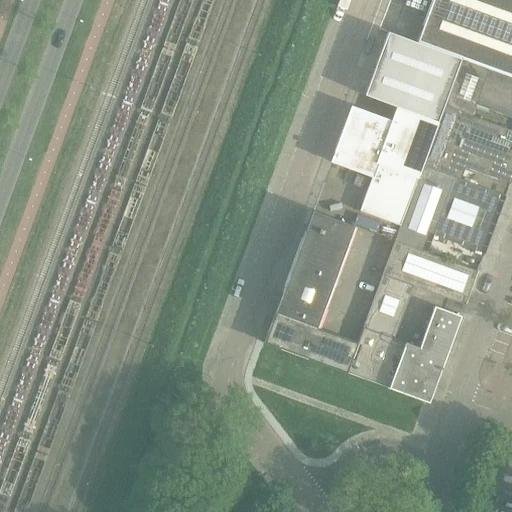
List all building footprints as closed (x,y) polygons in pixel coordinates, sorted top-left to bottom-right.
[(511,0),(432,0),(417,42),(462,59),(462,60),(511,78),(511,0)] [(437,122),(460,60),(388,33),(364,96),(437,122)] [(511,118),(511,78),(462,60),(445,106),(458,112),(497,126),(501,114),(511,118)] [(422,166),(438,123),(396,108),(391,121),(351,106),(330,163),(372,178),(373,178),(378,165),(417,179),(422,166)] [(510,184),(511,177),(511,131),(497,126),(458,112),(436,172),(460,180),(465,168),(510,184)] [(400,227),(417,179),(378,165),(373,178),(372,178),(359,212),(400,227)] [(484,254),(505,197),(460,180),(436,172),(422,166),(417,179),(400,227),(395,242),(427,253),(433,235),(484,254)] [(353,227),(312,212),(275,312),(317,327),(353,227)] [(477,272),(427,253),(395,242),(383,275),(413,286),(465,305),(477,272)] [(383,275),(363,328),(394,339),(413,286),(383,275)] [(441,370),(460,317),(434,307),(419,348),(394,339),(363,328),(358,342),(317,327),(305,358),(390,389),(391,387),(425,399),(430,386),(435,388),(441,370)] [(275,312),(264,343),(305,358),(317,327),(275,312)]
